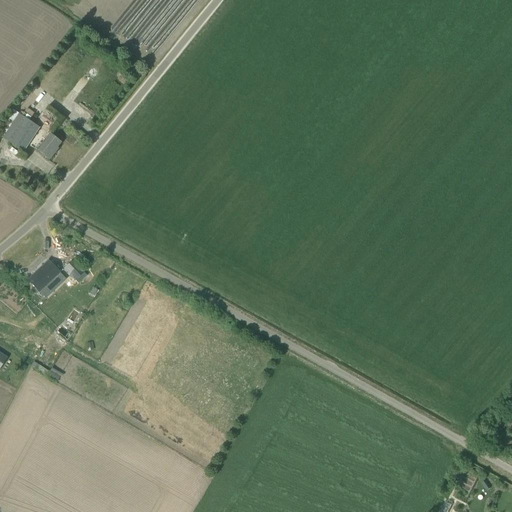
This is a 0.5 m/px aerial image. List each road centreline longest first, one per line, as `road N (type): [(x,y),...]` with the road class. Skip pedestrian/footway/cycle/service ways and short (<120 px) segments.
road 1 (unclassified): [(511,471),(47,207)]
road 2 (unclassified): [(47,207),(217,0)]
